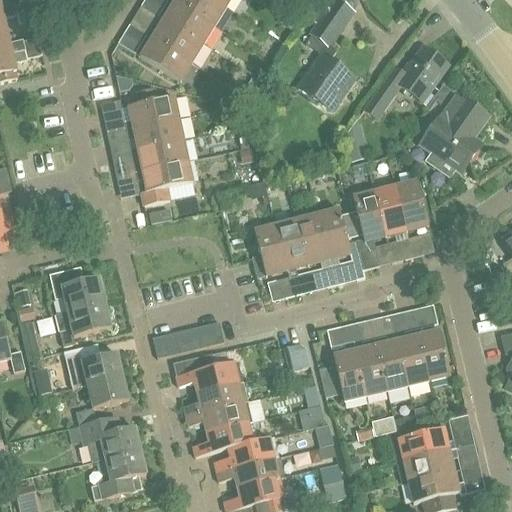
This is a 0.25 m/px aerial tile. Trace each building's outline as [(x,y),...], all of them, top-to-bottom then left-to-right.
[(165,0),(146,0),(141,9),(158,20),(169,2),(165,0)] [(225,12),(207,0),(176,0),(174,5),(213,30),(225,12)] [(207,0),(225,12),(232,0),(207,0)] [(329,48),(354,13),(336,1),(311,38),(329,48)] [(17,19),(15,9),(14,7),(13,7),(13,8),(7,9),(5,2),(0,3),(0,22),(4,22),(17,19)] [(17,19),(32,15),(30,5),(15,9),(17,19)] [(213,30),(174,5),(163,23),(202,48),(213,30)] [(141,9),(129,28),(147,38),(158,20),(141,9)] [(32,15),(17,19),(18,26),(34,23),(32,15)] [(4,22),(0,22),(0,40),(8,39),(4,22)] [(202,48),(163,23),(151,41),(191,66),(202,48)] [(147,38),(129,28),(118,46),(136,57),(147,38)] [(0,59),(12,56),(8,39),(0,40),(0,59)] [(25,53),(40,50),(38,40),(22,44),(25,53)] [(191,66),(151,41),(139,60),(179,85),(191,66)] [(42,58),(40,50),(25,53),(26,61),(42,58)] [(423,106),(449,68),(424,51),(405,78),(396,72),(355,131),(364,138),(398,89),(423,106)] [(0,77),(17,74),(12,56),(0,59),(0,77)] [(332,114),(356,80),(322,57),(298,91),(332,114)] [(17,74),(0,77),(0,86),(19,82),(17,74)] [(444,88),(435,102),(427,113),(430,115),(438,104),(442,107),(451,94),(444,88)] [(120,135),(179,121),(175,100),(157,104),(155,92),(135,96),(138,108),(128,110),(131,123),(118,126),(120,135)] [(470,145),(488,120),(463,103),(455,98),(441,119),(441,120),(421,148),(461,175),(478,150),(470,145)] [(179,121),(120,135),(121,143),(135,140),(137,153),(184,143),(179,121)] [(184,143),(137,153),(140,165),(127,168),(129,177),(188,164),(184,143)] [(193,186),(188,164),(129,177),(130,185),(144,182),(146,194),(141,195),(144,209),(170,203),(168,191),(193,186)] [(417,183),(396,189),(408,235),(429,229),(417,183)] [(408,235),(396,189),(375,194),(386,241),(408,235)] [(0,194),(0,255),(10,253),(7,243),(16,240),(12,224),(3,226),(0,212),(5,210),(2,194),(0,194)] [(386,241),(375,194),(353,200),(365,246),(386,241)] [(318,217),(335,288),(344,286),(339,267),(338,261),(351,258),(339,212),(318,217)] [(318,217),(296,223),(308,269),(321,265),(322,271),(328,291),(335,288),(318,217)] [(308,269),(296,223),(275,228),(287,274),(290,284),(289,284),(293,300),(303,297),(298,281),(299,281),(296,272),(308,269)] [(287,274),(275,228),(254,234),(266,280),(287,274)] [(409,241),(414,260),(434,255),(430,236),(409,241)] [(409,241),(388,247),(392,265),(414,260),(409,241)] [(392,265),(388,247),(366,252),(366,253),(361,255),(364,270),(370,269),(370,271),(392,265)] [(68,315),(105,306),(99,281),(74,287),(71,273),(49,278),(55,303),(64,301),(67,315),(68,315)] [(293,300),(289,284),(282,286),(286,302),(293,300)] [(68,315),(67,315),(55,318),(63,350),(76,347),(74,340),(111,331),(105,306),(68,315)] [(21,326),(32,324),(36,323),(33,309),(17,313),(21,326)] [(424,311),(429,329),(437,327),(433,309),(424,311)] [(428,385),(417,339),(405,342),(399,317),(390,319),(408,390),(428,385)] [(388,346),(375,349),(386,395),(408,390),(390,319),(382,321),(388,346)] [(32,324),(21,326),(30,363),(41,361),(32,324)] [(208,328),(213,348),(224,346),(219,325),(208,328)] [(0,327),(0,364),(10,362),(14,376),(25,374),(21,355),(9,357),(2,327),(0,327)] [(357,327),(348,329),(365,400),(386,395),(375,349),(363,352),(362,346),(361,346),(357,327)] [(213,348),(208,328),(197,330),(202,351),(213,348)] [(365,400),(348,329),(340,331),(344,350),(345,356),(333,359),(344,405),(365,400)] [(197,330),(186,333),(191,354),(202,351),(197,330)] [(191,354),(186,333),(175,336),(180,356),(191,354)] [(417,339),(428,385),(450,380),(439,334),(417,339)] [(511,335),(501,339),(505,357),(511,352),(511,365),(508,371),(511,383),(506,390),(511,393),(511,335)] [(175,336),(164,338),(169,359),(180,356),(175,336)] [(169,359),(164,338),(152,341),(157,362),(169,359)] [(87,389),(123,380),(117,357),(82,365),(79,352),(63,356),(72,392),(87,388),(87,389)] [(196,396),(239,386),(234,366),(215,370),(212,357),(173,367),(178,390),(194,387),(196,396)] [(123,380),(87,389),(93,412),(75,416),(79,430),(97,425),(93,412),(128,403),(123,380)] [(239,386),(196,396),(199,406),(183,410),(186,420),(244,406),(239,386)] [(257,424),(271,423),(269,402),(256,403),(257,424)] [(248,426),(244,406),(186,420),(188,430),(204,426),(206,436),(248,426)] [(116,421),(97,425),(79,430),(77,430),(81,444),(82,449),(88,448),(92,465),(105,462),(105,463),(140,454),(135,431),(120,434),(116,421)] [(372,430),(374,439),(392,434),(390,425),(372,430)] [(248,426),(206,436),(208,446),(193,450),(195,460),(227,453),(227,452),(253,446),(253,445),(248,426)] [(374,439),(372,430),(355,434),(358,443),(374,439)] [(455,452),(474,447),(470,433),(453,437),(451,439),(452,443),(446,444),(443,431),(397,442),(403,465),(449,454),(455,453),(455,452)] [(227,452),(227,453),(230,462),(214,466),(216,476),(278,461),(273,440),(253,445),(253,446),(227,452)] [(322,467),(344,458),(340,446),(317,455),(322,467)] [(476,456),(474,447),(455,452),(455,453),(457,460),(476,456)] [(146,477),(140,454),(105,463),(111,485),(91,490),(94,504),(120,498),(142,493),(139,479),(146,477)] [(454,475),(449,454),(403,465),(408,486),(454,475)] [(278,461),(216,476),(219,485),(234,482),(237,492),(279,481),(285,480),(280,460),(278,461)] [(454,475),(408,486),(413,507),(422,505),(423,511),(452,511),(456,511),(453,498),(459,496),(459,499),(485,493),(482,482),(457,488),(454,475)] [(279,481),(237,492),(239,502),(224,505),(225,511),(242,511),(249,510),(249,511),(283,511),(281,503),(284,502),(284,501),(286,497),(286,493),(285,488),(283,485),(279,482),(279,481)] [(331,488),(336,507),(355,502),(350,483),(331,488)]
